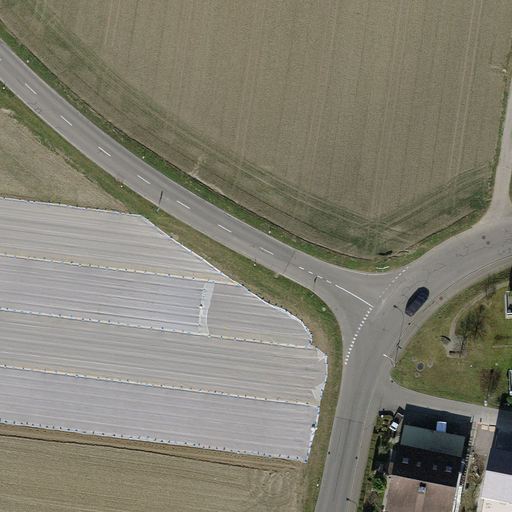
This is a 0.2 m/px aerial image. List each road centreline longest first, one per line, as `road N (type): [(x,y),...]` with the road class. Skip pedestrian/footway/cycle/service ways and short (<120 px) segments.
road 1 (unclassified): [(0,54),(80,134),(232,231),(386,311)]
road 2 (residential): [(355,389),(511,421)]
road 3 (unclassified): [(511,237),(449,261),(386,311)]
road 4 (unclassified): [(355,389),(330,511)]
road 5 (track): [(495,240),(511,119)]
